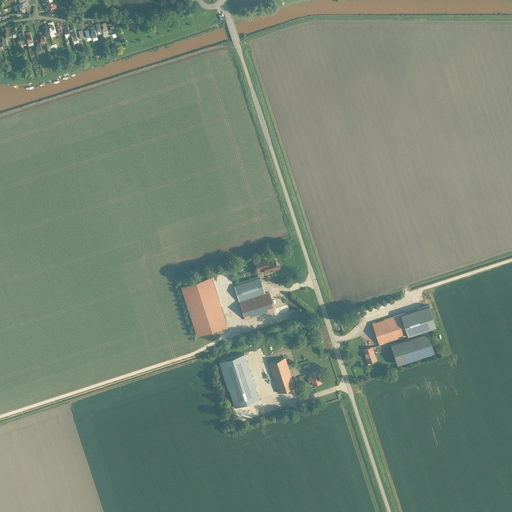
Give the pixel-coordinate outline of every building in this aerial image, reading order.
[(51,34),(56,32),(53,21),(48,23),(51,34)] [(111,34),(116,33),(113,22),(108,24),(111,34)] [(7,38),(13,37),(9,26),(4,28),(7,38)] [(92,38),(97,36),(94,26),(89,28),(92,38)] [(21,43),(26,42),(22,29),(17,30),(20,39),(20,40),(21,43)] [(74,43),(79,42),(75,29),(70,31),(74,43)] [(0,36),(3,47),(9,45),(5,34),(0,36)] [(255,262),(257,270),(264,268),(266,273),(278,269),(278,268),(279,267),(279,266),(278,264),(277,263),(276,263),(277,263),(276,262),(275,259),(266,262),(265,259),(255,262)] [(226,324),(211,276),(182,285),(197,333),(226,324)] [(260,277),(235,285),(240,302),(265,293),(260,277)] [(265,293),(240,302),(245,318),(274,309),(269,292),(265,293)] [(400,314),(407,335),(436,326),(429,305),(400,314)] [(379,344),(387,342),(398,338),(403,336),(407,335),(400,314),(372,323),(379,344)] [(404,339),(403,336),(398,338),(399,340),(390,343),(397,363),(434,351),(427,331),(404,339)] [(376,360),(373,349),(376,348),(376,346),(372,347),(372,346),(363,349),(367,362),(376,360)] [(259,398),(244,353),(220,361),(235,406),(259,398)] [(278,392),(295,387),(285,357),(268,363),(278,392)] [(313,385),(321,382),(319,374),(320,374),(318,369),(308,373),(311,382),(312,381),(313,385)]
